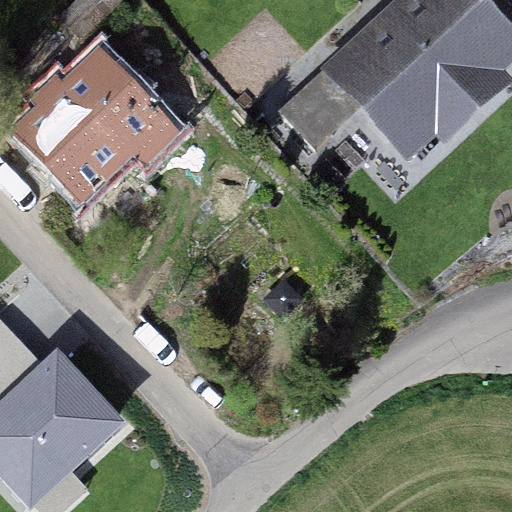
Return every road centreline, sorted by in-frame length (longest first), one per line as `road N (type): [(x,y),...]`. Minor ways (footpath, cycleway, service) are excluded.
road 1 (residential): [(260,491),(0,205)]
road 2 (residential): [(483,317),(376,379),(260,491)]
